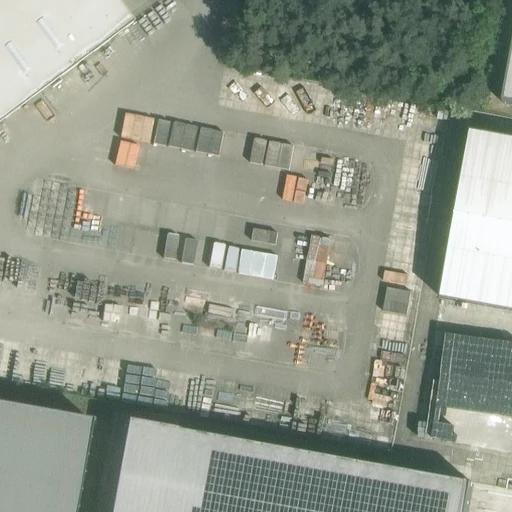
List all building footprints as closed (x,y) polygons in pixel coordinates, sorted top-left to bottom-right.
[(0,0),(0,121),(132,22),(115,0),(0,0)] [(511,50),(503,103),(511,104),(511,50)] [(511,139),(469,132),(439,297),(511,310),(511,139)] [(0,511),(73,511),(90,421),(0,404),(0,511)] [(126,421),(109,511),(465,511),(471,483),(126,421)]
